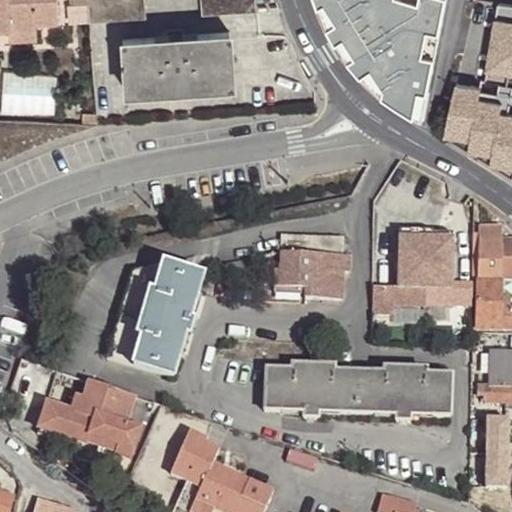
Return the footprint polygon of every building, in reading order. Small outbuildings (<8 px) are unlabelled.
[(0,0),(0,29),(9,29),(10,40),(36,39),(36,24),(55,23),(54,0),(0,0)] [(87,0),(88,4),(89,22),(145,18),(144,0),(87,0)] [(255,12),(254,0),(200,0),(202,15),(255,12)] [(318,0),(335,37),(348,58),(380,92),(415,117),(420,91),(428,93),(446,0),(318,0)] [(511,6),(511,7),(502,55),(490,52),(482,100),(511,104),(511,6)] [(127,92),(167,89),(166,82),(179,82),(180,89),(233,85),(230,32),(123,38),(127,92)] [(4,69),(3,111),(58,111),(58,70),(4,69)] [(500,281),(501,226),(477,226),(477,233),(473,233),(473,281),(500,281)] [(398,239),(397,288),(451,290),(452,238),(432,238),(432,232),(432,230),(397,229),(397,239),(398,239)] [(342,239),(280,238),(279,255),(278,272),(273,272),(273,295),(302,296),(302,299),(341,301),(343,274),(347,274),(347,259),(341,258),(342,239)] [(193,320),(204,279),(161,267),(133,273),(108,359),(175,379),(187,338),(190,339),(195,321),(193,320)] [(500,281),(476,281),(476,331),(511,331),(511,307),(509,308),(502,308),(502,298),(503,281),(500,281)] [(394,318),(428,319),(428,307),(394,307),(394,318)] [(511,353),(490,353),(489,386),(478,386),(478,398),(483,398),(484,404),(511,404),(511,353)] [(289,370),(264,369),(262,413),(299,416),(300,421),(318,421),(318,416),(392,419),(393,425),(410,425),(411,419),(450,421),(452,376),(428,375),(428,370),(380,369),(380,373),(336,372),(335,367),(290,366),(289,370)] [(135,398),(88,383),(82,399),(76,397),(71,411),(47,404),(39,432),(85,448),(86,445),(88,440),(117,448),(115,455),(115,457),(130,461),(141,428),(126,423),(135,398)] [(507,423),(485,422),(485,488),(506,488),(507,423)] [(206,442),(190,435),(188,436),(171,475),(200,488),(191,511),(190,511),(212,511),(214,507),(224,511),(263,511),(272,493),(213,468),(220,451),(206,445),(206,442)] [(88,440),(86,445),(115,455),(117,448),(88,440)] [(0,511),(11,511),(16,496),(0,491),(0,511)] [(414,511),(416,506),(382,497),(378,511),(414,511)] [(73,511),(74,510),(38,498),(34,511),(73,511)]
